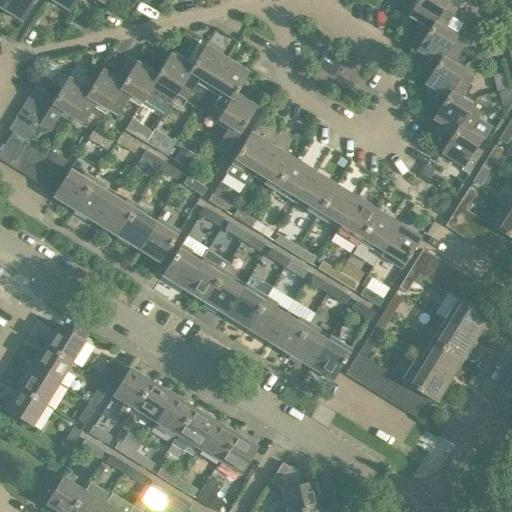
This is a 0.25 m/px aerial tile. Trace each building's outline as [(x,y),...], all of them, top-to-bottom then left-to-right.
[(6,0),(1,9),(23,22),(37,0),(6,0)] [(50,0),(70,12),(77,0),(50,0)] [(418,0),(409,16),(430,30),(446,5),(448,0),(418,0)] [(459,0),(448,0),(446,5),(456,11),(462,1),(459,0)] [(430,30),(416,51),(438,64),(438,65),(448,49),(454,40),(458,34),(447,27),(456,11),(446,5),(430,30)] [(458,34),(454,40),(463,45),(469,35),(461,30),(458,34)] [(463,75),(467,69),(455,62),(465,46),(463,45),(454,40),(448,49),(438,65),(438,64),(425,85),(447,99),(448,99),(463,75)] [(489,46),(491,56),(500,54),(498,44),(489,46)] [(208,88),(227,60),(205,46),(192,68),(178,91),(188,98),(198,82),(208,88)] [(143,100),(164,113),(178,91),(192,68),(170,54),(156,76),(157,76),(143,100)] [(227,60),(208,88),(219,95),(209,111),(219,117),(220,117),(235,92),(237,93),(249,73),(227,60)] [(157,76),(156,76),(136,63),(123,84),(123,85),(108,109),(109,109),(118,115),(128,100),(139,107),(143,100),(157,76)] [(467,69),(463,75),(470,80),(477,69),(470,64),(467,69)] [(74,117),(75,117),(84,123),(94,108),(105,115),(109,109),(108,109),(123,85),(123,84),(101,71),(89,91),(90,92),(74,117)] [(455,133),(471,108),(472,109),(475,104),(463,97),(473,81),(470,80),(463,75),(448,99),(447,99),(434,120),(454,133),(455,133)] [(42,121),(40,125),(50,131),(59,116),(71,123),(75,117),(74,117),(90,92),(89,91),(68,78),(55,100),(48,110),(42,121)] [(29,98),(48,110),(55,100),(35,88),(29,98)] [(220,117),(219,117),(215,122),(227,129),(217,146),(228,153),(257,106),(237,93),(235,92),(220,117)] [(48,110),(29,98),(22,109),(42,121),(48,110)] [(481,115),(472,109),(471,108),(455,133),(454,133),(441,154),(464,168),(490,127),(478,119),(481,115)] [(42,121),(22,109),(16,118),(36,131),(40,125),(42,121)] [(36,131),(16,118),(9,130),(29,142),(36,131)] [(138,124),(131,120),(125,130),(132,135),(138,124)] [(511,134),(511,124),(509,122),(498,139),(506,144),(511,134)] [(156,149),(164,135),(154,129),(152,133),(146,143),(156,149)] [(107,151),(112,143),(92,131),(88,139),(107,151)] [(253,177),(271,147),(272,147),(250,133),(225,174),(244,185),(248,181),(250,182),(253,177)] [(138,147),(120,135),(116,142),(134,153),(138,147)] [(0,154),(0,159),(8,164),(21,144),(10,137),(0,154)] [(8,164),(18,171),(31,150),(21,144),(8,164)] [(196,154),(181,146),(173,160),(188,169),(196,154)] [(501,150),(494,146),(483,165),(490,169),(501,150)] [(272,147),(271,147),(253,177),(274,190),(293,160),(272,147)] [(41,156),(31,150),(18,171),(28,177),(41,156)] [(140,158),(158,169),(163,162),(145,150),(140,158)] [(52,152),(47,160),(52,163),(39,183),(50,190),(67,162),(52,152)] [(28,177),(39,183),(52,163),(47,160),(41,156),(28,177)] [(343,167),(346,161),(340,158),(336,164),(343,167)] [(274,190),(295,203),(314,173),(293,160),(274,190)] [(181,173),(163,162),(158,169),(176,180),(181,173)] [(490,169),(483,165),(472,182),(479,186),(490,169)] [(75,210),(83,197),(93,180),(71,166),(52,197),(75,210)] [(316,216),(335,186),(314,173),(295,203),(316,216)] [(202,196),(207,188),(187,176),(183,184),(202,196)] [(75,210),(96,223),(114,193),(93,180),(83,197),(75,210)] [(338,229),(356,199),(357,199),(335,186),(316,216),(338,229)] [(469,190),(458,208),(465,212),(465,211),(476,194),(469,190)] [(117,236),(136,206),(114,193),(96,223),(117,236)] [(226,212),(231,205),(211,193),(207,201),(226,212)] [(355,248),(359,242),(366,231),(378,212),(357,199),(356,199),(338,229),(335,235),(355,248)] [(117,236),(138,249),(157,219),(136,206),(117,236)] [(218,226),(223,219),(204,207),(199,214),(218,226)] [(458,234),(465,222),(470,214),(465,211),(465,212),(458,208),(446,227),(458,234)] [(509,239),(511,241),(511,211),(507,208),(494,229),(494,230),(499,233),(509,239)] [(232,216),(251,228),(255,221),(237,209),(232,216)] [(359,242),(380,255),(399,225),(378,212),(366,231),(359,242)] [(458,234),(467,240),(480,220),(470,214),(465,222),(458,234)] [(178,232),(157,219),(138,249),(160,263),(178,232)] [(477,246),(490,226),(480,220),(467,240),(477,246)] [(272,231),(255,221),(251,228),(267,238),(272,231)] [(243,241),(247,234),(228,223),(224,230),(243,241)] [(421,239),(399,225),(380,255),(402,269),(421,239)] [(477,246),(488,253),(499,233),(494,230),(494,229),(490,226),(477,246)] [(488,253),(498,259),(509,239),(499,233),(488,253)] [(264,245),(247,234),(243,241),(260,252),(264,245)] [(274,243),(293,254),(297,247),(279,235),(274,243)] [(509,266),(511,261),(511,241),(509,239),(498,259),(509,266)] [(184,289),(195,271),(202,259),(181,246),(162,276),(184,289)] [(297,247),(293,254),(311,265),(315,258),(297,247)] [(266,256),(284,268),(289,260),(271,249),(266,256)] [(202,259),(195,271),(184,289),(205,302),(224,272),(229,264),(208,250),(202,259)] [(417,274),(422,277),(434,257),(423,250),(410,270),(417,274)] [(445,263),(434,257),(422,277),(432,284),(445,263)] [(307,271),(289,260),(284,268),(302,279),(307,271)] [(317,269),(335,281),(340,273),(322,262),(317,269)] [(442,290),(443,289),(454,270),(445,263),(432,284),(442,290)] [(407,291),(417,274),(410,270),(400,287),(407,291)] [(454,270),(443,289),(442,290),(453,296),(465,276),(454,270)] [(245,285),(224,272),(205,302),(226,315),(245,285)] [(357,284),(340,273),(335,281),(353,291),(357,284)] [(309,282),(327,294),(332,286),(313,275),(309,282)] [(453,296),(457,299),(457,298),(463,302),(475,282),(465,276),(453,296)] [(473,308),(478,300),(485,289),(475,282),(463,302),(473,308)] [(226,315),(247,328),(266,298),(245,285),(226,315)] [(349,297),(332,286),(327,294),(344,304),(349,297)] [(379,307),(383,299),(364,287),(359,295),(379,307)] [(478,300),(473,308),(484,315),(496,295),(485,289),(478,300)] [(395,293),(383,312),(391,317),(403,298),(395,293)] [(269,342),(287,312),(266,298),(247,328),(269,342)] [(457,299),(444,320),(475,340),(489,318),(484,315),(473,308),(463,302),(457,298),(457,299)] [(370,320),(375,313),(356,301),(351,308),(370,320)] [(269,342),(290,355),(308,324),(287,312),(269,342)] [(391,317),(383,312),(373,330),(380,335),(391,317)] [(444,320),(431,341),(462,361),(475,340),(444,320)] [(44,346),(71,363),(85,341),(58,324),(44,346)] [(290,355),(311,368),(329,338),(308,324),(290,355)] [(369,336),(359,354),(365,358),(376,341),(369,336)] [(351,351),(329,338),(311,368),(333,381),(351,351)] [(462,361),(431,341),(418,362),(449,381),(462,361)] [(71,363),(44,346),(31,367),(58,384),(71,363)] [(346,375),(357,382),(370,361),(365,358),(359,354),(346,375)] [(109,386),(122,364),(112,358),(99,380),(109,386)] [(368,388),(380,367),(370,361),(357,382),(368,388)] [(418,362),(405,383),(404,384),(410,388),(420,394),(431,400),(436,403),(449,381),(418,362)] [(58,384),(31,367),(18,389),(45,406),(58,384)] [(378,394),(390,374),(380,367),(368,388),(378,394)] [(127,420),(134,409),(151,382),(129,369),(112,396),(125,404),(119,414),(127,420)] [(388,401),(392,395),(401,380),(390,374),(378,394),(388,401)] [(388,401),(398,407),(410,388),(404,384),(405,383),(401,380),(392,395),(388,401)] [(155,422),(171,396),(172,395),(151,382),(134,409),(155,422)] [(107,389),(99,384),(88,403),(96,407),(107,389)] [(398,407),(408,413),(420,394),(410,388),(398,407)] [(45,406),(18,389),(5,410),(32,427),(45,406)] [(419,420),(431,400),(420,394),(408,413),(419,420)] [(176,435),(177,434),(193,408),(172,395),(171,396),(155,422),(176,435)] [(96,407),(88,403),(77,421),(85,425),(96,407)] [(193,408),(177,434),(176,435),(171,444),(182,451),(188,442),(198,448),(214,421),(193,408)] [(198,448),(219,461),(236,434),(214,421),(198,448)] [(108,445),(112,437),(93,425),(88,433),(108,445)] [(70,450),(81,431),(74,426),(62,445),(70,450)] [(113,449),(132,460),(136,452),(143,442),(128,433),(122,443),(118,441),(113,449)] [(236,434),(219,461),(241,475),(257,448),(236,434)] [(99,459),(104,451),(85,439),(80,447),(99,459)] [(154,464),(136,452),(132,460),(150,471),(154,464)] [(105,462),(123,473),(128,466),(110,455),(105,462)] [(75,473),(78,475),(83,466),(72,460),(45,505),(56,511),(70,511),(84,491),(69,482),(75,473)] [(286,511),(291,511),(318,506),(312,481),(301,484),(299,473),(282,463),(270,482),(281,488),(286,511)] [(141,485),(146,477),(128,466),(123,473),(141,485)] [(156,475),(174,486),(179,478),(161,467),(156,475)] [(197,490),(179,478),(174,486),(193,497),(197,490)] [(215,511),(217,511),(224,502),(214,496),(221,487),(208,479),(196,499),(215,511)] [(147,488),(166,499),(170,493),(152,482),(147,488)] [(84,491),(70,511),(99,511),(104,504),(84,491)] [(128,511),(132,506),(111,493),(104,504),(99,511),(128,511)] [(166,499),(163,503),(178,511),(185,511),(189,505),(170,493),(166,499)] [(178,511),(163,503),(157,511),(178,511)]
